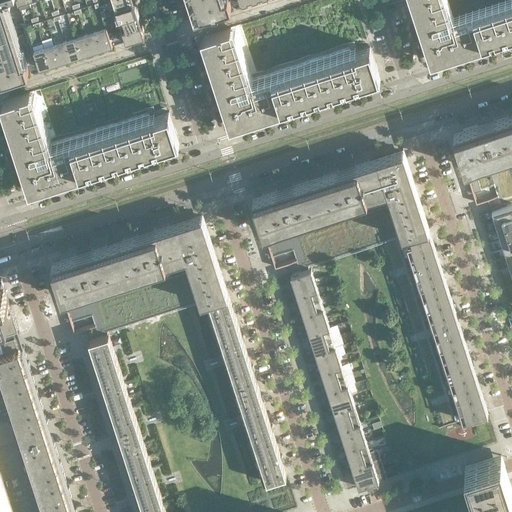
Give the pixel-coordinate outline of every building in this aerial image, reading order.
[(25,60),(5,0),(0,0),(0,80),(29,71),(25,60)] [(119,18),(116,8),(113,0),(17,0),(35,55),(46,51),(57,48),(67,44),(77,41),(88,38),(98,34),(109,31),(113,43),(126,39),(123,28),(119,18)] [(195,0),(196,0),(193,1),(195,8),(198,7),(201,15),(212,12),(213,13),(219,11),(219,10),(231,6),(229,0),(195,0)] [(511,0),(411,0),(413,5),(414,9),(431,60),(432,60),(444,56),(448,55),(469,48),(474,46),(511,34),(511,0)] [(138,12),(135,2),(116,8),(119,18),(138,12)] [(141,22),(138,12),(119,18),(123,28),(141,22)] [(145,33),(141,22),(123,28),(126,39),(145,33)] [(107,25),(96,29),(102,47),(113,44),(113,43),(110,36),(109,33),(109,31),(108,30),(107,25)] [(380,77),(376,62),(370,44),(352,50),(351,46),(253,78),(248,79),(230,27),(201,36),(229,123),(230,125),(248,119),(305,101),(380,77)] [(102,47),(96,29),(86,32),(92,51),(102,47)] [(92,51),(86,32),(75,35),(81,54),(92,51)] [(81,54),(75,35),(65,39),(71,57),(81,54)] [(71,57),(65,39),(55,42),(61,60),(71,57)] [(61,60),(55,42),(45,45),(50,64),(61,60)] [(50,64),(45,45),(34,49),(35,55),(40,67),(50,64)] [(180,141),(175,127),(169,109),(152,115),(150,111),(111,123),(47,144),(30,91),(1,101),(29,190),(132,157),(180,141)] [(97,109),(95,101),(85,104),(88,112),(97,109)] [(511,115),(509,117),(508,114),(493,119),(494,121),(478,127),(477,124),(463,129),(463,131),(455,134),(458,143),(475,196),(476,202),(491,197),(494,205),(491,206),(492,207),(511,200),(511,115)] [(429,227),(413,177),(404,148),(344,167),(338,169),(253,196),(257,207),(272,256),(275,263),(276,266),(287,262),(296,260),(300,271),(310,268),(309,266),(329,259),(402,236),(429,227)] [(495,220),(511,214),(511,203),(492,210),(495,220)] [(228,292),(212,242),(203,213),(141,232),(52,261),(56,272),(73,325),(75,331),(95,324),(99,336),(109,333),(108,330),(209,298),(228,292)] [(498,229),(511,224),(511,214),(495,220),(498,229)] [(501,238),(511,234),(511,224),(498,229),(501,238)] [(458,319),(429,227),(405,235),(384,241),(382,242),(391,261),(444,425),(484,412),(488,411),(458,319)] [(504,247),(511,244),(511,234),(501,238),(504,247)] [(311,271),(310,268),(300,271),(291,274),(294,284),(314,277),(312,270),(311,271)] [(317,287),(314,277),(294,284),(296,292),(291,294),(291,295),(317,287)] [(77,511),(52,434),(12,310),(2,278),(0,278),(0,467),(14,511),(77,511)] [(300,303),(320,297),(317,287),(291,295),(292,298),(298,297),(300,303)] [(261,395),(257,382),(253,370),(255,369),(254,367),(253,364),(251,365),(243,340),(245,339),(243,334),(242,335),(234,310),(235,309),(234,304),(232,305),(228,292),(209,298),(267,480),(286,474),(282,460),(284,460),(282,454),(280,455),(272,430),(274,429),(273,427),(272,424),(271,425),(263,400),(264,399),(263,394),(261,395)] [(323,306),(320,297),(300,303),(302,311),(297,313),(297,315),(323,306)] [(326,316),(323,306),(297,315),(298,318),(304,316),(306,322),(326,316)] [(329,325),(326,316),(306,322),(309,330),(303,332),(304,334),(329,325)] [(312,342),(333,335),(329,325),(304,334),(304,337),(310,335),(312,342)] [(119,363),(113,346),(109,333),(99,336),(90,339),(100,370),(119,363)] [(336,345),(333,335),(312,342),(315,349),(309,351),(310,353),(336,345)] [(339,354),(336,345),(310,353),(311,356),(316,354),(318,361),(339,354)] [(342,364),(339,354),(318,361),(321,369),(315,370),(316,372),(342,364)] [(128,393),(124,380),(119,363),(100,370),(109,400),(128,393)] [(345,374),(342,364),(316,372),(317,375),(322,373),(325,380),(345,374)] [(348,383),(345,374),(325,380),(327,388),(321,390),(322,392),(348,383)] [(351,393),(348,383),(322,392),(323,394),(329,392),(331,400),(351,393)] [(138,424),(133,407),(128,393),(109,400),(119,430),(138,424)] [(354,403),(351,393),(331,400),(333,407),(328,409),(328,411),(354,403)] [(357,412),(354,403),(328,411),(329,413),(335,412),(337,419),(357,412)] [(360,422),(357,412),(337,419),(339,426),(334,428),(334,430),(360,422)] [(363,432),(360,422),(334,430),(335,432),(341,431),(343,438),(363,432)] [(148,454),(143,441),(138,424),(119,430),(129,460),(148,454)] [(367,441),(363,432),(343,438),(345,445),(340,447),(341,450),(367,441)] [(370,451),(367,441),(341,450),(341,452),(347,450),(349,457),(370,451)] [(373,461),(370,451),(349,457),(352,464),(346,466),(347,469),(373,461)] [(511,511),(511,485),(510,481),(510,479),(509,477),(506,468),(501,452),(465,463),(470,480),(473,489),(474,490),(405,511),(511,511)] [(157,484),(152,467),(148,454),(129,460),(138,490),(157,484)] [(376,470),(373,461),(347,469),(347,471),(353,469),(355,477),(376,470)] [(0,511),(14,511),(0,467),(0,511)] [(379,480),(376,470),(355,477),(359,486),(379,480)] [(166,511),(163,501),(157,484),(138,490),(145,511),(166,511)]
